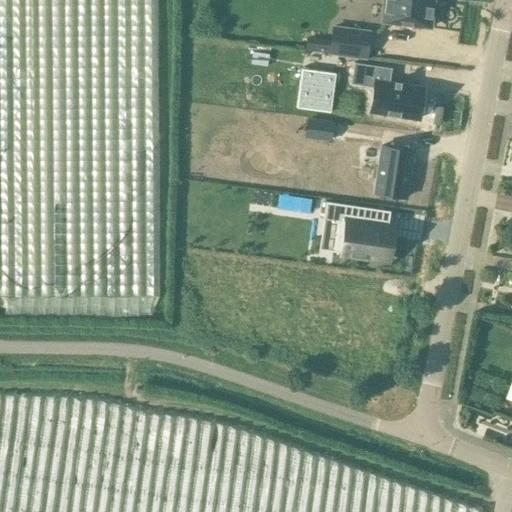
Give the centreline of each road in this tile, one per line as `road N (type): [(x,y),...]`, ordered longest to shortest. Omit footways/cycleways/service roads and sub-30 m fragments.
road 1 (residential): [(421,434),(505,6)]
road 2 (track): [(500,508),(228,416),(134,400),(126,391),(130,351)]
road 3 (unclassified): [(421,434),(166,356),(0,348)]
